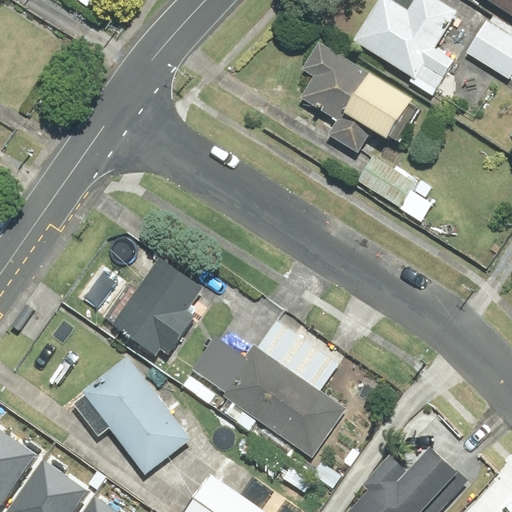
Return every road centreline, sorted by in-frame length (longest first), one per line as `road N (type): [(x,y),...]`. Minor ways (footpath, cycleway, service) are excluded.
road 1 (residential): [(120,112),(452,330),(511,388)]
road 2 (tertiary): [(0,281),(120,112)]
road 3 (tertiary): [(120,112),(212,0)]
